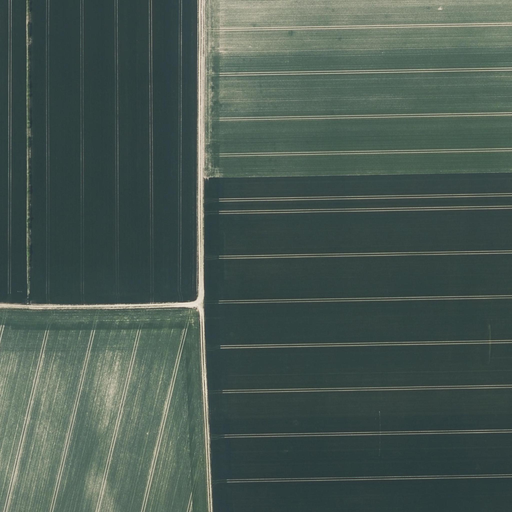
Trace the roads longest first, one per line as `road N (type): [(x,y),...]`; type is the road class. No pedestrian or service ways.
road 1 (track): [(201,0),(209,511)]
road 2 (track): [(0,306),(200,305)]
